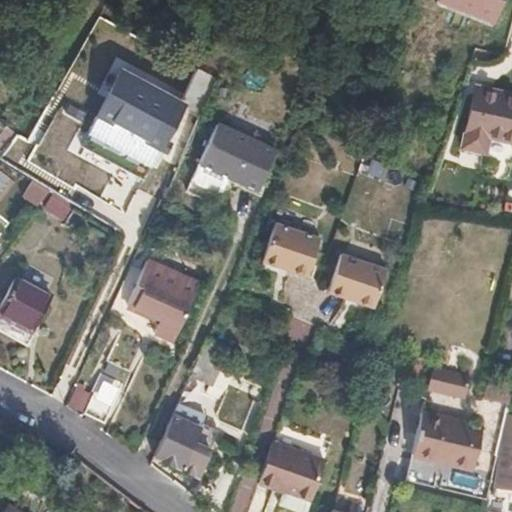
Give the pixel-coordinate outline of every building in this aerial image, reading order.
[(505,0),(451,0),(496,22),(505,0)] [(183,105),(122,68),(95,113),(157,148),(183,105)] [(463,139),(478,144),(486,145),(490,130),(511,136),(511,88),(493,83),(491,89),(478,86),(463,139)] [(0,147),(13,129),(0,120),(0,147)] [(259,188),(276,148),(217,123),(187,191),(226,208),(239,180),(259,188)] [(382,171),(387,158),(340,138),(334,151),(382,171)] [(21,194),(40,205),(49,189),(31,178),(21,194)] [(51,191),(42,206),(64,218),(72,204),(51,191)] [(311,268),(324,229),(279,213),(265,252),(284,259),(285,256),(293,259),(293,262),(311,268)] [(378,301),(391,263),(345,246),(331,285),(350,291),(352,289),(359,291),(358,294),(378,301)] [(172,340),(197,284),(146,259),(126,301),(159,317),(153,330),(172,340)] [(0,324),(26,339),(49,299),(37,292),(13,278),(0,303),(0,324)] [(106,420),(144,341),(121,330),(93,388),(95,389),(84,409),(104,419),(106,420)] [(213,381),(230,343),(210,333),(192,372),(213,381)] [(464,398),(469,376),(431,367),(425,389),(464,398)] [(84,409),(95,389),(93,388),(77,380),(68,400),(68,402),(84,409)] [(511,395),(511,384),(492,380),(489,390),(511,395)] [(197,473),(219,426),(204,419),(207,413),(182,401),(178,400),(154,453),(197,473)] [(478,463),(486,425),(427,409),(417,449),(478,463)] [(511,484),(511,412),(510,413),(502,441),(508,443),(502,483),(511,484)] [(285,484),(285,488),(281,500),(307,510),(311,497),(313,497),(325,456),(274,439),(259,481),(274,486),(277,481),(285,484)] [(20,511),(4,501),(0,506),(0,511),(20,511)]
